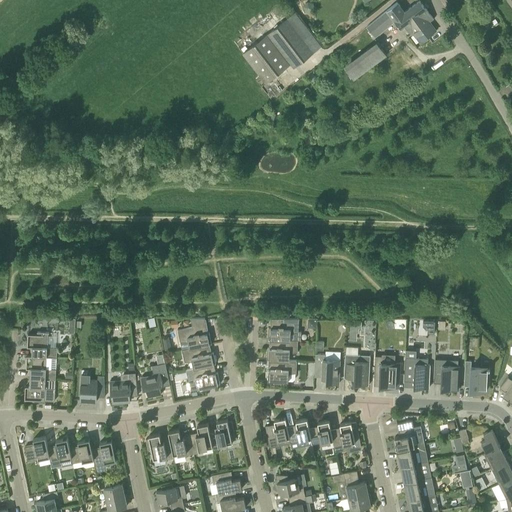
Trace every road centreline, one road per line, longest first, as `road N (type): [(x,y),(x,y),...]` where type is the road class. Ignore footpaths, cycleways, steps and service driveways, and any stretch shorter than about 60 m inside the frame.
road 1 (track): [(0,217),(511,228)]
road 2 (unclassified): [(511,129),(432,0)]
road 3 (residential): [(511,426),(491,408),(369,400)]
